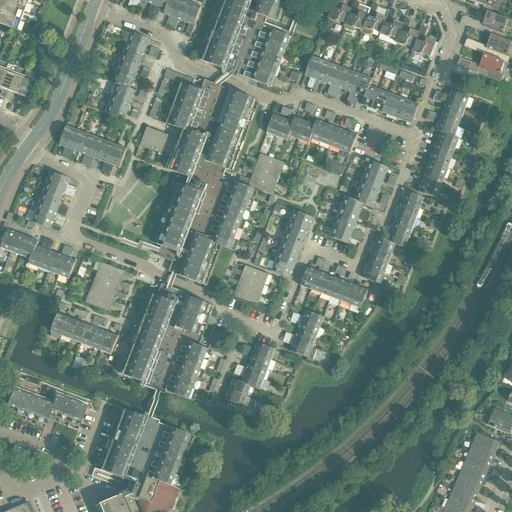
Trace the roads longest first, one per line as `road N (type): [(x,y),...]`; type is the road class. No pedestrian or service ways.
road 1 (residential): [(245,321),(279,333),(311,248),(358,266),(375,220),(388,215),(415,139)]
road 2 (residential): [(29,143),(34,154),(89,176),(67,236),(213,296)]
road 3 (residential): [(274,99),(179,64),(161,34),(92,8)]
road 4 (tertiary): [(29,143),(54,107),(92,8)]
road 5 (residential): [(415,139),(296,94),(274,99)]
